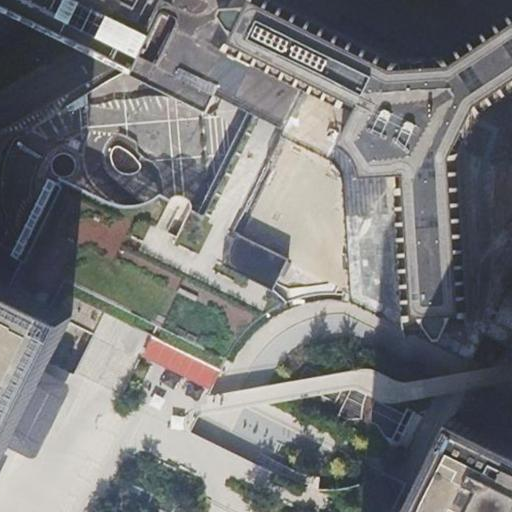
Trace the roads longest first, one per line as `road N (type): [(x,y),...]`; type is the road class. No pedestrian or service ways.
road 1 (secondary): [(0,109),(183,0)]
road 2 (secondary): [(161,0),(0,97)]
